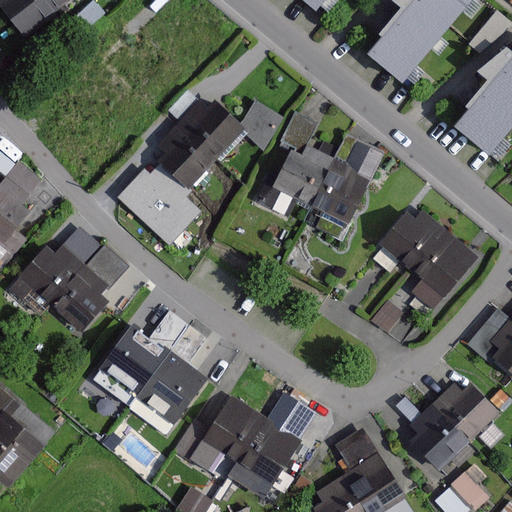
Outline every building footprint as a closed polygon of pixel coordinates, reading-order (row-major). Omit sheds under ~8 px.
[(27,32),(59,7),(53,0),(10,0),(5,4),(27,32)] [(413,0),(372,51),(406,79),(470,0),(413,0)] [(120,41),(107,55),(103,51),(79,78),(116,110),(170,49),(131,15),(114,35),(120,41)] [(511,57),(458,123),(493,151),(511,127),(511,57)] [(191,88),(173,108),(183,117),(201,98),(191,88)] [(202,101),(183,121),(220,156),(246,128),(267,148),(286,116),(259,100),(244,124),(219,101),(211,109),(202,101)] [(322,122),(300,110),(286,137),(308,148),(322,122)] [(194,184),(220,156),(183,121),(163,143),(172,151),(166,157),(194,184)] [(387,150),(351,132),(336,160),(372,179),(387,150)] [(301,193),(315,200),(336,160),(311,146),(306,156),(299,152),(285,179),(274,173),(262,198),(291,213),(301,193)] [(27,159),(24,163),(7,149),(0,157),(0,165),(13,176),(35,195),(49,177),(27,159)] [(372,179),(336,160),(315,200),(351,219),(372,179)] [(204,209),(189,195),(194,189),(164,161),(153,173),(147,167),(121,195),(173,243),(204,209)] [(0,191),(13,176),(0,165),(0,191)] [(35,195),(13,176),(0,191),(0,250),(2,252),(0,254),(0,257),(10,266),(33,238),(21,227),(36,209),(28,202),(35,195)] [(389,242),(419,267),(449,231),(426,212),(419,221),(412,215),(389,242)] [(61,298),(85,271),(109,244),(88,225),(63,252),(58,247),(22,288),(49,312),(61,298)] [(479,256),(449,231),(419,267),(449,292),(479,256)] [(137,265),(114,244),(88,273),(85,271),(61,298),(92,326),(116,299),(111,294),(137,265)] [(407,311),(393,300),(377,319),(391,331),(407,311)] [(99,378),(135,404),(195,323),(175,308),(155,336),(138,324),(99,378)] [(511,316),(501,308),(472,344),(493,361),(498,356),(511,367),(511,316)] [(213,336),(195,323),(135,404),(173,432),(212,378),(193,364),(213,336)] [(458,387),(439,405),(472,439),(501,411),(476,386),(466,395),(458,387)] [(0,464),(20,482),(64,430),(30,401),(29,403),(9,387),(0,397),(0,464)] [(288,392),(269,422),(237,471),(283,501),(297,480),(282,470),(319,413),(288,392)] [(232,478),(237,471),(269,422),(239,402),(219,433),(199,420),(182,445),(232,478)] [(443,467),(472,439),(439,405),(418,425),(426,434),(418,441),(443,467)] [(359,470),(348,477),(370,511),(382,511),(407,496),(365,430),(342,444),(359,470)] [(479,509),(493,497),(470,472),(457,484),(475,505),(479,509)] [(322,511),(370,511),(348,477),(323,492),(329,502),(320,508),(322,511)] [(457,484),(440,498),(452,511),(467,511),(475,505),(457,484)] [(206,511),(214,500),(196,488),(183,508),(189,511),(206,511)] [(511,511),(511,502),(503,511),(511,511)]
